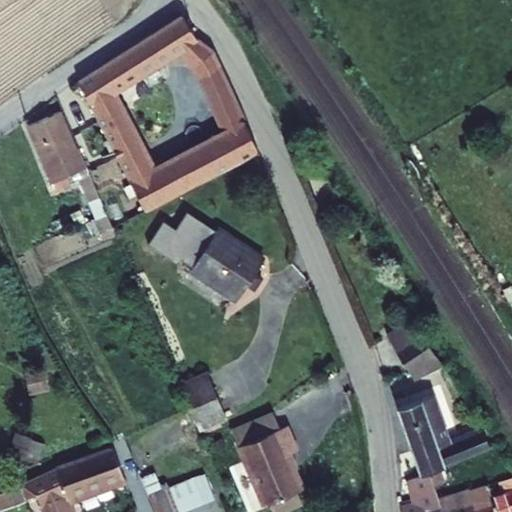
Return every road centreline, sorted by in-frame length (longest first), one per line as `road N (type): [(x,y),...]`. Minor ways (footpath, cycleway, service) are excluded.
road 1 (residential): [(195,0),(235,61),(372,402),(387,511)]
road 2 (track): [(163,0),(0,119)]
